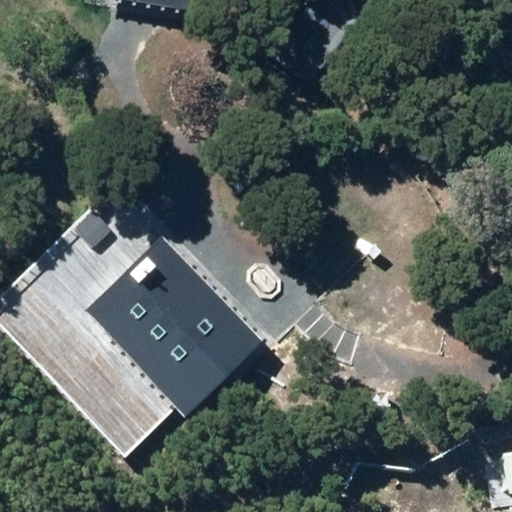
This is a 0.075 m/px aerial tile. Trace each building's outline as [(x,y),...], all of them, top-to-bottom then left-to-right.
[(65,0),(27,0),(22,4),(45,34),(74,11),(65,0)] [(319,0),(239,0),(217,22),(304,110),(366,47),(319,0)] [(414,227),(394,239),(405,257),(425,245),(414,227)] [(140,236),(65,307),(167,416),(243,344),(140,236)] [(19,277),(0,294),(0,356),(101,463),(151,416),(19,277)]
